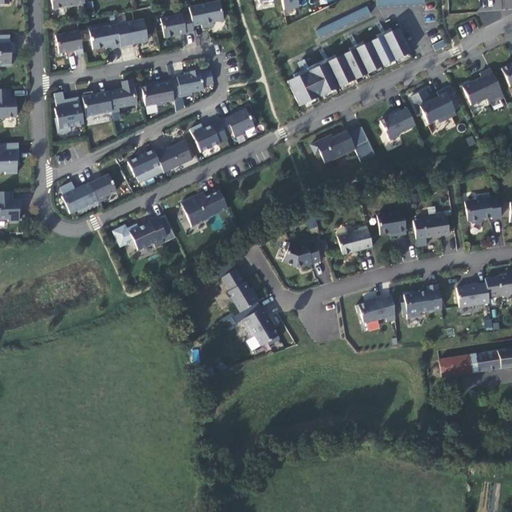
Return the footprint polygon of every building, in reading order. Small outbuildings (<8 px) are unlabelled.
[(47,0),(49,10),(83,3),(82,0),(47,0)] [(278,0),(280,11),(299,7),(297,0),(278,0)] [(222,1),(187,7),(192,27),(200,26),(201,30),(216,26),(215,23),(226,21),(222,1)] [(366,6),(314,30),(317,38),(369,13),(366,6)] [(188,12),(158,17),(163,40),(193,31),(192,27),(188,12)] [(149,42),(143,19),(113,24),(117,46),(149,42)] [(113,24),(86,29),(91,51),(117,46),(113,24)] [(397,27),(283,79),(297,112),(410,58),(397,27)] [(78,30),(53,35),(56,54),(82,50),(78,30)] [(11,36),(0,35),(0,65),(12,64),(11,36)] [(511,59),(498,65),(507,90),(511,87),(511,59)] [(203,90),(199,70),(198,68),(186,70),(187,73),(168,80),(173,100),(203,90)] [(490,70),(458,84),(471,115),(504,97),(490,70)] [(138,106),(133,80),(118,81),(120,88),(105,92),(109,112),(138,106)] [(168,80),(138,87),(142,106),(173,100),(168,80)] [(425,91),(407,96),(426,127),(461,107),(447,85),(427,98),(425,91)] [(11,89),(0,89),(0,118),(17,118),(17,97),(11,96),(11,89)] [(61,91),(52,93),(54,106),(51,107),(55,132),(83,124),(81,116),(77,96),(62,99),(61,91)] [(109,112),(105,92),(77,96),(81,116),(109,112)] [(404,107),(373,118),(387,143),(415,126),(404,107)] [(253,126),(244,108),(222,118),(232,138),(253,126)] [(218,120),(189,133),(197,154),(227,139),(218,120)] [(346,130),(307,145),(318,167),(352,152),(360,163),(375,155),(361,127),(346,132),(346,130)] [(192,160),(182,140),(151,152),(162,173),(192,160)] [(19,143),(0,143),(0,175),(18,175),(19,143)] [(150,151),(123,162),(136,185),(162,173),(150,151)] [(107,174),(84,184),(95,206),(118,195),(107,174)] [(84,184),(59,195),(68,219),(95,206),(84,184)] [(12,191),(0,191),(0,223),(20,222),(20,199),(13,198),(12,191)] [(217,191),(181,204),(188,228),(228,209),(217,191)] [(495,223),(504,222),(501,201),(492,202),(491,198),(482,199),(479,204),(468,206),(470,224),(473,227),(479,227),(483,223),(495,221),(495,223)] [(406,214),(380,218),(382,238),(398,235),(399,239),(409,237),(406,214)] [(160,215),(125,229),(137,256),(175,238),(160,215)] [(309,231),(317,230),(315,217),(306,218),(309,231)] [(429,242),(452,238),(449,220),(416,225),(420,250),(430,249),(429,242)] [(345,258),(375,251),(369,229),(360,231),(360,233),(354,235),(351,237),(340,240),(345,258)] [(330,260),(325,244),(309,248),(309,247),(300,250),(290,246),(288,252),(289,256),(285,265),(299,271),(305,269),(306,271),(324,265),(323,263),(330,260)] [(237,301),(244,314),(264,303),(259,295),(257,296),(249,283),(248,284),(240,271),(226,279),(234,292),(230,294),(235,302),(237,301)] [(511,278),(508,279),(506,281),(501,282),(503,299),(507,302),(511,302),(511,301),(511,278)] [(462,313),(492,309),(489,289),(480,290),(480,288),(472,289),(470,291),(459,293),(462,313)] [(422,317),(445,314),(441,289),(429,290),(430,295),(427,296),(427,298),(424,298),(423,296),(406,299),(407,306),(403,306),(405,319),(409,319),(409,322),(423,320),(422,317)] [(388,325),(398,323),(394,300),(384,302),(383,300),(374,302),(374,305),(358,308),(359,314),(363,318),(364,323),(368,326),(388,321),(388,325)] [(265,311),(244,323),(254,340),(257,338),(263,348),(270,344),(272,347),(282,341),(274,327),(276,326),(271,318),(269,319),(265,311)] [(198,349),(191,350),(192,362),(199,361),(198,349)] [(442,383),(511,373),(511,354),(470,361),(470,365),(440,371),(442,383)] [(470,361),(439,366),(440,371),(470,365),(470,361)]
